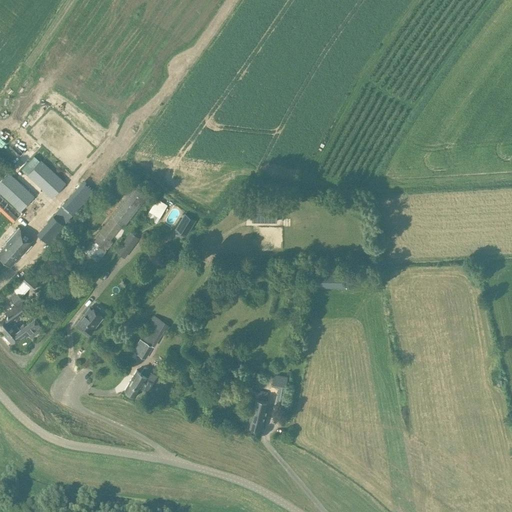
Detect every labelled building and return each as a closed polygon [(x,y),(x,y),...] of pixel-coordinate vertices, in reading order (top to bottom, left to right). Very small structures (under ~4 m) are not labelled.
[(18,139),(13,145),(22,152),(27,145),(18,139)] [(41,159),(28,174),(52,197),(66,183),(41,159)] [(9,171),(0,180),(0,192),(23,214),(21,217),(31,226),(47,209),(36,199),(35,196),(9,171)] [(62,204),(57,210),(67,220),(73,214),(74,214),(94,192),(83,181),(62,204)] [(127,195),(100,230),(112,239),(118,231),(120,233),(147,198),(129,184),(123,192),(127,195)] [(0,195),(0,210),(13,223),(21,215),(0,195)] [(109,200),(104,196),(93,209),(99,214),(109,200)] [(157,198),(149,211),(146,216),(157,223),(160,218),(168,205),(157,198)] [(277,201),(252,201),(252,222),(277,223),(277,201)] [(67,220),(57,210),(53,214),(37,232),(50,244),(66,226),(64,224),(67,220)] [(19,227),(16,231),(6,242),(7,243),(0,251),(0,256),(11,266),(20,255),(22,257),(32,245),(30,244),(34,240),(19,227)] [(112,239),(100,230),(84,250),(98,263),(107,252),(106,251),(113,242),(111,240),(112,239)] [(131,231),(116,251),(119,253),(122,256),(125,258),(140,238),(131,231)] [(317,273),(316,285),(316,287),(329,287),(346,287),(347,273),(317,273)] [(38,284),(27,274),(21,281),(32,290),(38,284)] [(0,320),(0,329),(2,332),(4,330),(4,329),(13,322),(30,310),(23,301),(24,300),(17,291),(10,296),(18,306),(6,314),(7,315),(0,320)] [(133,351),(145,359),(163,329),(166,330),(169,325),(164,322),(166,318),(167,319),(172,310),(167,307),(160,319),(154,315),(133,351)] [(77,324),(89,334),(101,318),(89,309),(77,324)] [(4,330),(2,332),(12,345),(24,335),(23,334),(24,333),(27,336),(29,334),(32,338),(40,332),(37,328),(41,325),(35,317),(19,329),(13,322),(4,329),(4,330)] [(237,364),(263,372),(265,366),(239,358),(240,355),(237,354),(238,348),(232,347),(228,359),(233,361),(233,360),(238,362),(237,364)] [(136,370),(125,389),(135,396),(140,387),(146,391),(152,380),(147,377),(152,369),(145,365),(140,373),(136,370)] [(279,387),(277,401),(277,404),(283,405),(286,389),(288,376),(274,373),(272,386),(279,387)] [(248,396),(243,414),(251,415),(248,426),(261,429),(268,402),(266,401),(268,390),(260,388),(259,392),(256,392),(255,398),(248,396)]
